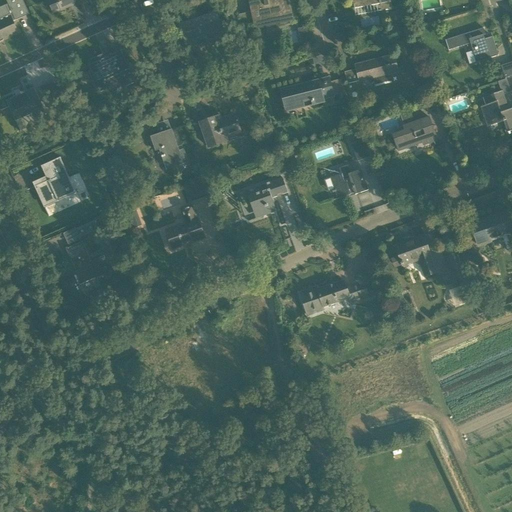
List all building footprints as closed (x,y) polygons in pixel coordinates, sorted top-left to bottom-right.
[(0,7),(0,40),(2,39),(2,40),(3,40),(3,39),(18,32),(13,21),(29,14),(22,0),(6,0),(8,4),(0,7)] [(48,0),(52,8),(54,13),(70,6),(70,5),(74,3),(74,4),(75,3),(77,7),(89,2),(87,0),(48,0)] [(267,0),(262,0),(256,2),(250,3),(250,1),(249,1),(254,20),(281,14),(283,23),(293,21),(288,0),(274,0),(268,2),(267,0)] [(381,10),(388,9),(389,10),(392,9),(390,2),(389,0),(352,0),(353,4),(354,8),(380,3),(381,10)] [(216,11),(191,20),(192,22),(189,23),(188,22),(179,25),(187,48),(225,36),(216,11)] [(414,16),(422,22),(425,18),(417,13),(414,16)] [(298,29),(301,46),(311,43),(308,26),(298,29)] [(448,51),(470,44),(476,62),(487,59),(498,56),(492,37),(484,39),(483,35),(484,35),(484,34),(483,34),(482,32),(483,31),(482,28),(444,40),(448,51)] [(101,58),(100,58),(96,60),(95,58),(95,57),(88,61),(90,65),(89,65),(96,81),(93,82),(98,93),(109,88),(107,83),(121,77),(125,86),(135,82),(135,83),(136,83),(132,75),(134,75),(123,50),(112,55),(112,53),(108,55),(107,56),(108,56),(108,57),(102,60),(101,59),(101,58)] [(390,81),(388,74),(398,72),(394,55),(378,59),(379,60),(375,61),(374,60),(355,65),(359,82),(373,78),(375,86),(390,82),(390,81)] [(505,78),(511,75),(511,61),(501,65),(505,78)] [(280,89),(283,99),(286,111),(324,102),(323,99),(334,96),(329,77),(280,89)] [(348,92),(350,99),(353,106),(356,106),(358,115),(365,113),(362,104),(364,103),(358,82),(345,85),(348,92)] [(36,119),(46,114),(34,87),(24,92),(24,91),(20,93),(22,96),(17,98),(16,96),(13,97),(12,94),(0,99),(0,108),(1,110),(9,107),(13,118),(32,109),(36,119)] [(481,107),(483,113),(486,123),(502,117),(507,132),(511,130),(511,108),(501,112),(499,107),(508,104),(503,91),(483,98),(485,105),(481,107)] [(348,92),(341,94),(343,101),(350,99),(348,92)] [(399,113),(404,126),(405,130),(393,134),(396,144),(403,141),(405,147),(423,141),(425,145),(433,142),(434,145),(435,144),(430,130),(433,129),(429,117),(414,122),(410,109),(399,113)] [(94,110),(91,115),(97,119),(100,113),(94,110)] [(213,118),(200,122),(199,122),(208,147),(227,140),(225,135),(240,130),(234,114),(220,119),(219,116),(218,116),(218,118),(214,119),(213,118)] [(184,148),(179,150),(172,129),(150,136),(155,151),(160,149),(166,169),(188,162),(184,148)] [(351,143),(358,161),(372,156),(365,138),(351,143)] [(294,155),(287,158),(291,172),(299,169),(294,155)] [(35,186),(43,204),(56,198),(57,201),(71,195),(64,180),(70,178),(61,158),(42,166),(49,182),(44,184),(44,182),(35,186)] [(329,192),(334,190),(336,198),(332,199),(333,200),(354,193),(355,195),(368,190),(361,169),(351,173),(348,165),(339,168),(341,174),(327,178),(329,185),(327,186),(329,192)] [(289,197),(287,193),(282,178),(256,187),(258,193),(247,196),(255,218),(249,221),(277,211),(273,202),(271,203),(270,199),(287,193),(288,197),(289,197)] [(192,202),(192,201),(187,188),(181,190),(186,204),(192,202)] [(200,240),(205,238),(198,219),(196,220),(191,205),(181,208),(186,223),(166,230),(173,249),(191,243),(190,242),(200,238),(200,240)] [(492,241),(498,239),(502,237),(506,248),(506,249),(507,250),(507,251),(508,251),(509,252),(510,252),(511,252),(511,236),(511,208),(489,217),(490,219),(471,226),(472,229),(471,229),(478,247),(492,242),(492,241)] [(137,212),(129,215),(131,222),(137,220),(138,216),(137,212)] [(95,220),(76,228),(80,237),(99,229),(95,220)] [(425,277),(436,273),(430,256),(423,236),(412,240),(412,241),(406,243),(406,242),(395,246),(402,264),(418,258),(425,277)] [(79,284),(106,272),(99,257),(91,261),(82,242),(67,248),(70,254),(68,254),(76,272),(78,271),(79,274),(77,274),(77,275),(76,275),(75,275),(74,276),(77,282),(78,282),(79,284)] [(454,253),(445,256),(446,261),(456,258),(454,253)] [(363,279),(364,282),(346,288),(344,281),(317,290),(323,306),(349,297),(351,303),(369,297),(370,301),(388,295),(380,273),(363,279)] [(462,274),(454,276),(457,286),(465,283),(462,274)] [(450,288),(453,303),(466,301),(463,286),(450,288)] [(188,352),(181,355),(188,372),(197,369),(202,383),(209,380),(203,364),(209,362),(200,339),(185,345),(188,352)] [(211,381),(217,397),(234,390),(227,374),(211,381)]
